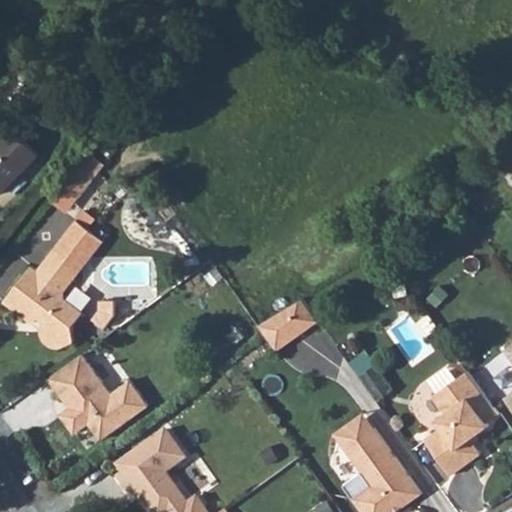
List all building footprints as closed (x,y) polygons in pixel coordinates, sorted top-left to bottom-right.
[(0,193),(38,155),(13,130),(0,143),(0,193)] [(104,161),(90,151),(53,201),(66,211),(104,161)] [(60,348),(75,341),(72,324),(82,311),(61,295),(65,290),(104,240),(89,228),(96,219),(84,210),(37,270),(32,266),(4,301),(34,324),(38,319),(44,323),(41,329),(40,332),(40,335),(41,337),(43,338),(46,339),(48,340),(49,343),(51,346),(53,348),(56,348),(60,348)] [(290,307),(306,330),(319,321),(304,299),(290,307)] [(106,327),(113,316),(114,301),(100,300),(100,308),(92,319),(106,327)] [(260,325),(278,350),(306,330),(290,307),(260,325)] [(351,363),(374,397),(389,387),(367,353),(351,363)] [(82,355),(50,378),(71,408),(62,414),(74,433),(88,423),(100,440),(148,406),(131,382),(111,396),(82,355)] [(487,425),(500,416),(469,371),(432,396),(445,415),(436,422),(440,429),(423,441),(449,478),(480,457),(469,441),(489,428),(487,425)] [(388,511),(418,491),(364,413),(336,432),(363,472),(343,485),(361,511),(388,511)] [(169,471),(190,457),(168,427),(116,463),(122,472),(117,476),(127,491),(133,487),(151,511),(211,511),(200,496),(191,502),(169,471)]
